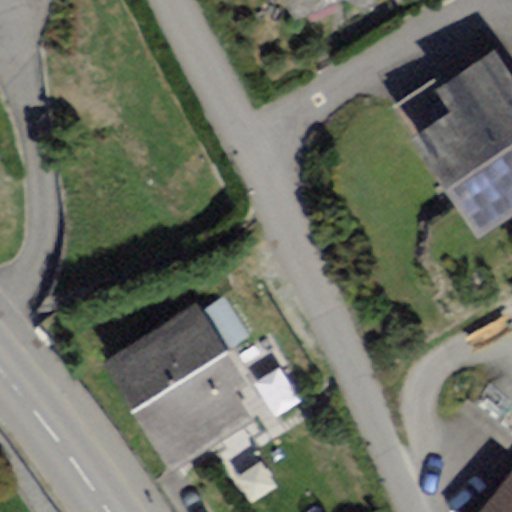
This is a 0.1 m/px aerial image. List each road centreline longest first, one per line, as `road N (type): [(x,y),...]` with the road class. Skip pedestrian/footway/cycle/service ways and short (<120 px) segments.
road 1 (residential): [(416,511),(320,296),(172,0)]
road 2 (unknown): [(240,141),(511,3)]
road 3 (residential): [(101,511),(0,366)]
